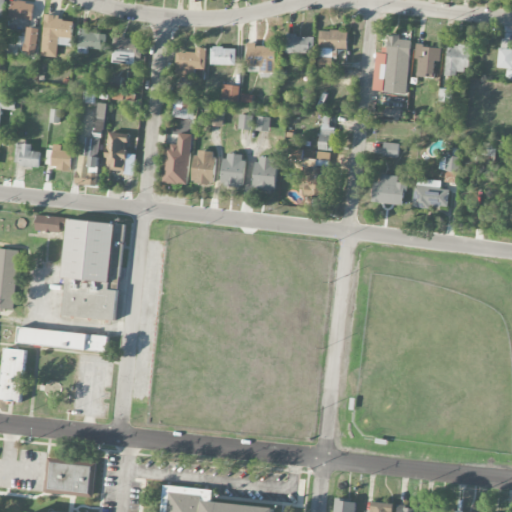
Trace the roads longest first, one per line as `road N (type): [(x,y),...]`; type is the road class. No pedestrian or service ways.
road 1 (residential): [(511,251),(0,193)]
road 2 (residential): [(511,480),(0,424)]
road 3 (residential): [(320,511),(374,0)]
road 4 (residential): [(511,18),(342,1),(163,20),(84,0)]
road 5 (residential): [(122,437),(163,20)]
